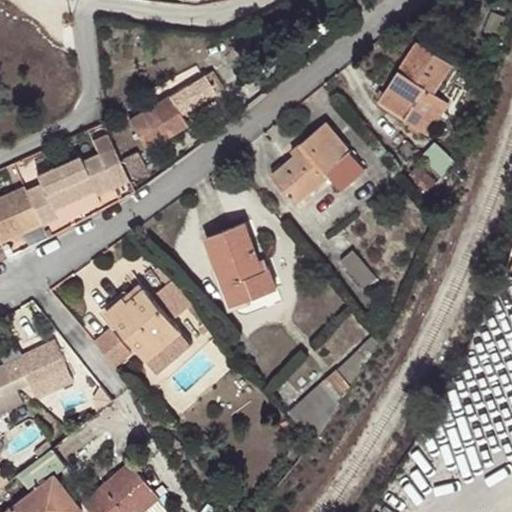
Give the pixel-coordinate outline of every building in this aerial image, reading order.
[(377,104),(426,135),(447,103),(432,93),(450,65),(415,44),(377,104)] [(128,122),(145,150),(186,125),(179,113),(214,92),(205,75),(128,122)] [(325,123),(299,144),(302,149),(294,156),(272,174),(296,204),(326,180),(337,192),(364,170),(325,123)] [(94,192),(127,175),(111,143),(80,158),(77,153),(34,174),(37,182),(23,188),(40,222),(54,215),(50,205),(91,187),(94,192)] [(123,159),(133,178),(147,171),(137,152),(123,159)] [(437,183),(420,165),(410,174),(428,191),(437,183)] [(0,241),(40,222),(23,188),(21,184),(0,194),(0,241)] [(205,237),(230,305),(278,289),(270,268),(262,271),(245,223),(205,237)] [(340,262),(361,288),(374,278),(352,251),(340,262)] [(176,318),(194,303),(161,265),(155,270),(168,285),(156,294),(176,318)] [(126,294),(107,311),(147,359),(181,330),(146,288),(131,300),(126,294)] [(499,307),(491,303),(484,316),(493,321),(499,307)] [(92,341),(113,366),(129,353),(108,328),(92,341)] [(158,373),(193,344),(181,330),(147,359),(158,373)] [(55,339),(6,362),(16,381),(20,388),(67,366),(55,339)] [(0,364),(0,397),(2,396),(0,390),(0,388),(16,381),(6,362),(0,364)] [(338,407),(350,388),(337,372),(324,382),(335,395),(330,399),(338,407)] [(16,381),(0,388),(0,390),(2,396),(20,388),(16,381)] [(66,467),(51,449),(19,474),(32,491),(3,511),(79,511),(81,511),(71,498),(62,487),(54,476),(66,467)] [(130,464),(82,504),(88,511),(166,511),(155,499),(157,497),(130,464)] [(0,489),(11,481),(0,467),(0,489)] [(65,485),(62,487),(71,498),(74,496),(65,485)]
